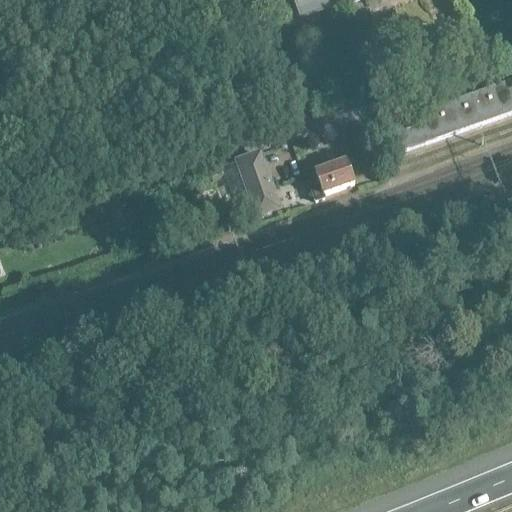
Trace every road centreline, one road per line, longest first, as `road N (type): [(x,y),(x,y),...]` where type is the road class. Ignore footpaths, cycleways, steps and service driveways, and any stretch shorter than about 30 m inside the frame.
road 1 (unclassified): [(0,231),(354,115),(511,53)]
road 2 (track): [(303,129),(238,0)]
